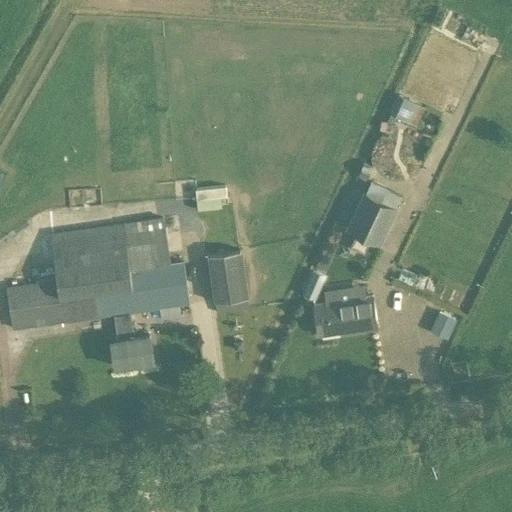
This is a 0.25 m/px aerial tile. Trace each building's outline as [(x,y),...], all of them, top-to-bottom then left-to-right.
[(397,114),(416,122),(424,103),(405,95),(397,114)] [(361,167),(357,177),(366,181),(370,172),(373,166),(364,162),(361,167)] [(401,195),(371,182),(366,193),(364,192),(346,229),(380,245),(398,208),(396,207),(401,195)] [(225,185),(196,188),(197,198),(221,196),(227,195),(225,185)] [(70,205),(99,203),(98,186),(69,187),(70,205)] [(221,196),(197,198),(198,209),(222,207),(221,196)] [(51,232),(57,278),(7,286),(13,329),(115,314),(130,312),(190,303),(184,260),(171,262),(164,216),(124,222),(123,222),(51,232)] [(208,254),(216,312),(250,307),(241,249),(208,254)] [(25,261),(26,280),(45,278),(43,259),(25,261)] [(322,262),(319,268),(325,271),(328,265),(322,262)] [(316,299),(326,276),(313,270),(303,293),(316,299)] [(356,297),(315,304),(320,334),(350,329),(350,331),(363,329),(378,326),(373,294),(356,297)] [(432,330),(447,336),(455,318),(440,311),(432,330)] [(112,341),(116,366),(153,360),(149,335),(134,338),(130,312),(115,314),(119,340),(112,341)]
